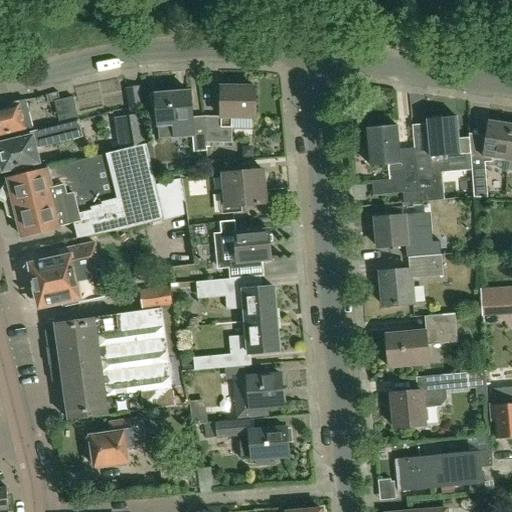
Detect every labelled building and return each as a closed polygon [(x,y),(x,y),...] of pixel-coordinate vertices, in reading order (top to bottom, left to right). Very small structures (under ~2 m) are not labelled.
[(255,87),(221,86),(220,120),(205,120),(205,115),(202,115),(205,141),(231,142),(232,116),(254,116),(255,87)] [(189,90),(155,94),(159,137),(191,134),(193,151),(206,149),(205,141),(202,115),(191,116),(189,90)] [(78,117),(73,96),(55,101),(60,122),(78,117)] [(0,135),(33,128),(29,113),(26,100),(26,99),(9,103),(10,104),(10,107),(0,109),(0,135)] [(131,116),(114,119),(119,150),(134,146),(145,143),(142,106),(130,107),(131,116)] [(459,139),(457,116),(427,119),(430,156),(415,157),(419,202),(441,200),(439,173),(445,172),(443,156),(470,154),(469,138),(459,139)] [(39,162),(36,149),(83,138),(81,131),(79,120),(17,136),(17,139),(0,143),(0,167),(3,169),(3,171),(39,162)] [(509,162),(511,140),(511,125),(490,122),(484,157),(470,155),(474,198),(487,198),(483,158),(509,162)] [(400,158),(397,125),(367,128),(370,166),(388,164),(389,180),(372,181),(373,195),(402,193),(403,203),(419,202),(415,157),(400,158)] [(156,184),(145,143),(134,146),(119,150),(106,153),(107,154),(47,170),(47,168),(8,179),(8,181),(9,181),(3,189),(12,195),(15,207),(10,216),(17,220),(19,221),(22,234),(22,235),(23,237),(62,226),(62,225),(77,221),(81,238),(126,228),(125,227),(165,219),(156,184)] [(253,158),(252,152),(247,148),(241,148),(242,159),(253,158)] [(219,172),(218,164),(208,165),(209,176),(215,175),(219,172)] [(223,174),(226,213),(241,211),(241,206),(266,203),(263,170),(223,174)] [(365,225),(364,213),(354,214),(355,226),(365,225)] [(375,218),(378,247),(406,245),(405,229),(417,227),(416,214),(404,216),(404,215),(375,218)] [(271,259),(268,229),(235,232),(234,220),(220,221),(221,231),(215,232),(218,268),(239,266),(239,262),(271,259)] [(37,304),(42,308),(62,303),(63,307),(106,297),(95,243),(59,250),(61,258),(34,264),(30,270),(37,304)] [(380,272),(383,306),(413,304),(411,278),(443,276),(441,255),(408,258),(409,270),(380,272)] [(237,278),(202,281),(196,282),(197,293),(203,292),(204,294),(226,292),(227,309),(244,307),(246,321),(276,318),(273,286),(242,289),(243,292),(238,293),(237,278)] [(173,306),(170,286),(140,291),(143,310),(173,306)] [(503,308),(501,289),(481,290),(482,309),(503,308)] [(55,323),(69,420),(175,405),(173,389),(161,308),(55,323)] [(386,333),(389,368),(429,364),(427,345),(458,342),(455,313),(430,315),(431,332),(426,332),(426,330),(386,333)] [(280,350),(276,318),(246,321),(247,334),(229,336),(231,354),(194,357),(195,370),(245,366),(244,350),(248,350),(248,353),(280,350)] [(446,399),(445,390),(476,388),(476,393),(486,393),(485,371),(417,377),(418,391),(391,394),(394,428),(426,425),(424,406),(440,404),(446,399)] [(235,379),(236,392),(239,417),(267,414),(267,406),(284,404),(281,375),(235,379)] [(511,438),(511,389),(508,390),(508,398),(505,398),(504,389),(491,390),(493,420),(497,419),(499,440),(511,438)] [(114,464),(115,467),(128,465),(126,447),(134,446),(132,436),(144,434),(142,417),(109,422),(110,429),(100,431),(101,435),(91,437),(93,451),(90,452),(91,463),(94,463),(95,467),(114,464)] [(240,435),(242,459),(254,458),(254,459),(256,459),(257,465),(272,463),(271,458),(289,456),(287,429),(251,432),(250,419),(216,422),(217,437),(240,435)] [(217,436),(216,422),(204,423),(206,438),(217,436)] [(491,451),(480,452),(395,460),(398,491),(470,485),(470,493),(484,492),(482,468),(493,467),(491,452),(491,451)] [(8,496),(7,487),(6,487),(0,487),(0,511),(9,511),(8,496)]
